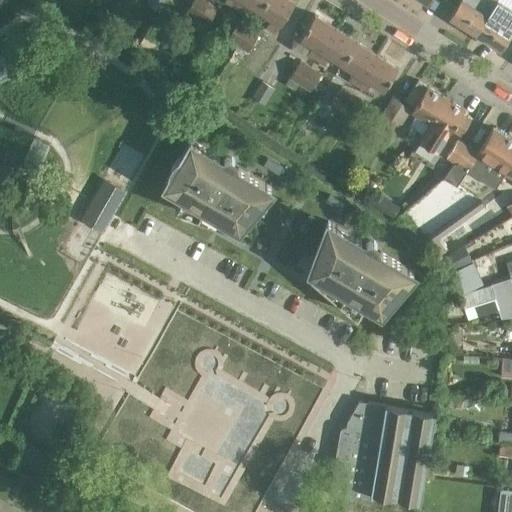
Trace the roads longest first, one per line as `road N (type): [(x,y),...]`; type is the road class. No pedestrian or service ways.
road 1 (residential): [(108,234),(352,362),(277,511)]
road 2 (residential): [(511,97),(366,0)]
